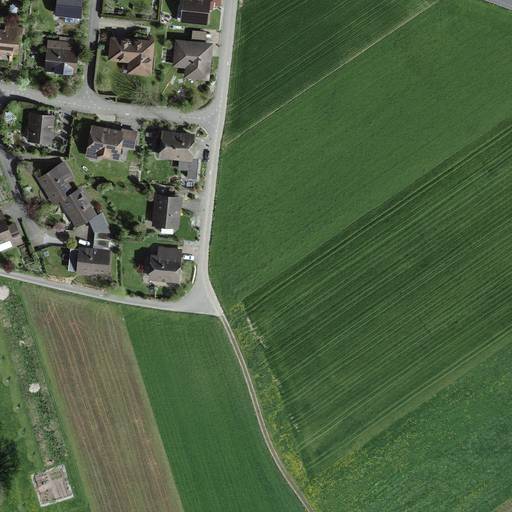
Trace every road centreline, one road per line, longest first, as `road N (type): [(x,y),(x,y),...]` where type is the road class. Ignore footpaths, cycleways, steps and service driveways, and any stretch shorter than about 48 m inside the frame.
road 1 (unclassified): [(218,120),(200,299),(170,307),(0,272)]
road 2 (track): [(200,299),(222,315),(264,433),(310,511)]
road 3 (residential): [(0,89),(218,120)]
road 4 (unclassified): [(232,0),(218,120)]
